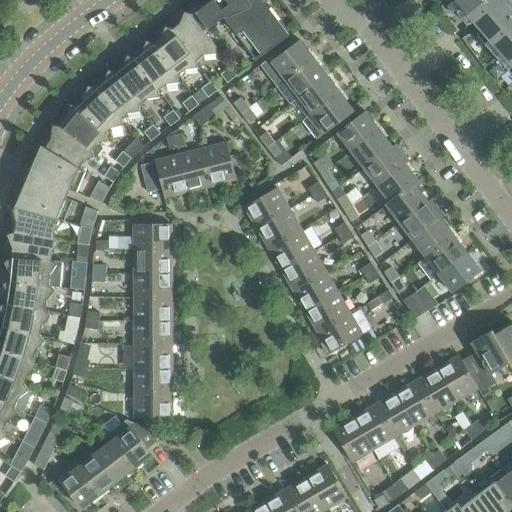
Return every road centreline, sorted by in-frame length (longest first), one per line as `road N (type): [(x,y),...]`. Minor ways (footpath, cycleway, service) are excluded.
road 1 (residential): [(163,511),(511,294)]
road 2 (residential): [(511,229),(409,85),(332,0)]
road 3 (tertiary): [(0,103),(38,57),(110,0)]
